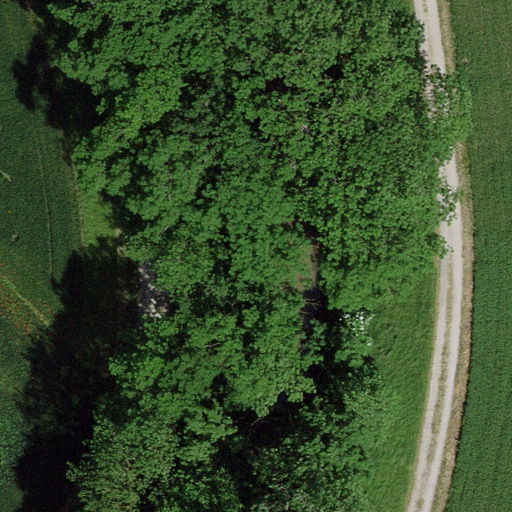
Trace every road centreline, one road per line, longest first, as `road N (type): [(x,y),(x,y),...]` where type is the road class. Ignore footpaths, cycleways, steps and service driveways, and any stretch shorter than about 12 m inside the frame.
road 1 (track): [(101,0),(146,191),(154,299),(141,404),(97,511)]
road 2 (track): [(428,0),(452,238),(448,372),(421,511)]
